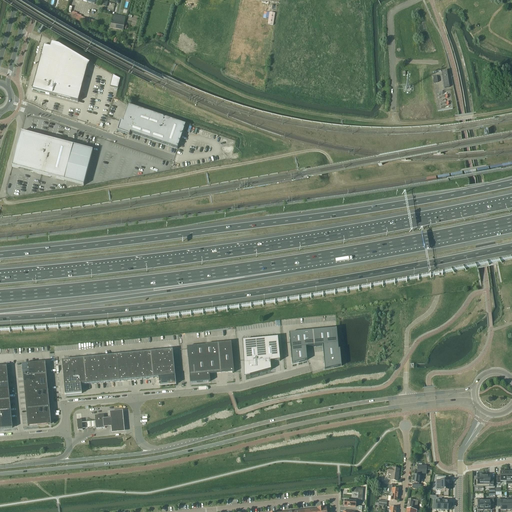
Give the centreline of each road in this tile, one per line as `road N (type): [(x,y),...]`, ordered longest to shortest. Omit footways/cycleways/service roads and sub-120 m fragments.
road 1 (motorway): [(511,202),(277,245),(0,277)]
road 2 (motorway): [(0,318),(238,296),(511,246)]
road 3 (motorway): [(511,182),(325,216),(0,255)]
road 4 (secondary): [(0,473),(154,457),(473,398)]
road 5 (track): [(7,202),(311,150),(353,184),(443,170)]
road 6 (secondary): [(473,389),(278,418),(151,451)]
road 7 (motorway): [(0,315),(204,284),(293,261)]
road 8 (unknown): [(435,0),(460,83),(487,291)]
road 9 (motorway): [(0,296),(293,261)]
road 10 (track): [(393,113),(393,123),(250,100),(164,54)]
road 11 (motorway): [(293,261),(511,222)]
road 12 (unclassified): [(306,369),(237,387),(134,397)]
road 13 (residential): [(200,511),(330,496),(334,511)]
road 14 (unclassified): [(36,111),(174,159)]
road 15 (track): [(393,123),(511,108)]
